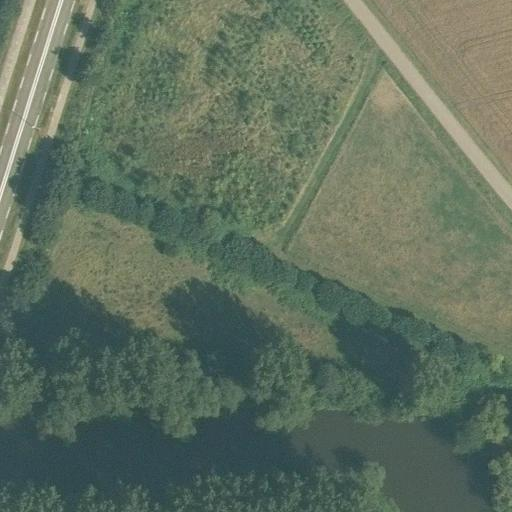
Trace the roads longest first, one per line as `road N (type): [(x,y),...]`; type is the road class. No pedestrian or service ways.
road 1 (unclassified): [(352,0),(511,201)]
road 2 (primary): [(0,194),(61,0)]
